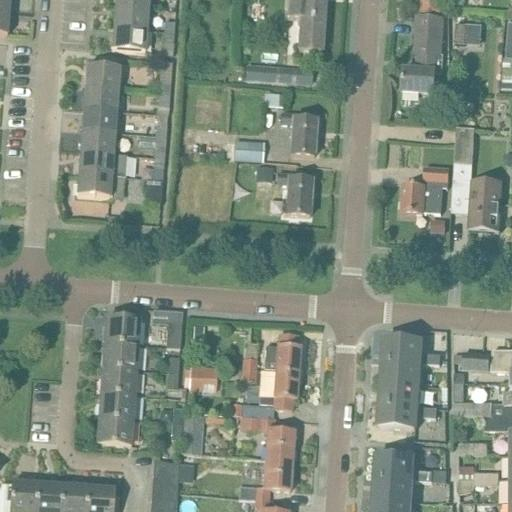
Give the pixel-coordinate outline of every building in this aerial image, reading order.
[(9,0),(0,0),(0,13),(9,14),(9,0)] [(115,0),(115,11),(148,13),(148,0),(115,0)] [(314,0),(289,0),(288,24),(301,25),(299,55),(321,56),(324,6),(314,6),(314,0)] [(420,0),(419,15),(440,17),(441,0),(420,0)] [(464,11),(466,0),(446,0),(445,7),(464,11)] [(115,11),(113,33),(146,35),(148,13),(115,11)] [(9,14),(0,13),(0,39),(7,40),(9,14)] [(441,23),(437,23),(417,21),(415,58),(421,58),(420,74),(404,73),(402,95),(434,97),(435,76),(442,77),(443,58),(439,58),(441,23)] [(165,25),(164,36),(173,37),(174,26),(165,25)] [(511,26),(508,27),(505,62),(502,62),(500,94),(511,94),(511,26)] [(501,30),(456,27),(454,47),(464,48),(464,52),(471,52),(472,35),(494,36),(493,54),(500,54),(501,30)] [(112,54),(131,56),(144,57),(146,35),(113,33),(112,54)] [(173,47),(173,37),(164,36),(163,47),(161,47),(161,58),(172,59),(173,47)] [(247,69),(246,85),(312,89),(313,73),(280,71),(247,69)] [(85,91),(117,94),(119,72),(86,70),(85,91)] [(158,97),(159,97),(169,98),(170,88),(159,87),(158,97)] [(83,113),(116,116),(117,94),(85,91),(83,113)] [(265,96),(264,108),(278,110),(280,98),(265,96)] [(169,98),(159,97),(158,108),(168,109),(169,98)] [(81,135),(114,137),(116,116),(83,113),(81,135)] [(304,119),(284,117),(282,117),(281,128),(291,129),(289,159),(314,161),(316,125),(304,124),(304,119)] [(157,130),(156,141),(166,141),(166,131),(157,130)] [(114,137),(81,135),(80,157),(113,159),(114,137)] [(139,140),(138,150),(154,151),(154,141),(139,140)] [(165,152),(166,141),(156,141),(155,151),(165,152)] [(263,147),(226,145),(224,164),(262,165),(263,147)] [(456,146),(454,168),(455,168),(472,169),(474,147),(456,146)] [(127,160),(113,159),(80,157),(78,179),(124,182),(124,181),(125,181),(127,160)] [(256,170),(255,185),(272,186),(272,171),(256,170)] [(423,190),(403,188),(401,217),(423,219),(424,217),(441,219),(442,193),(448,193),(449,174),(424,172),(423,190)] [(154,173),(153,183),(162,184),(163,175),(163,174),(156,173),(154,173)] [(287,189),(285,219),(309,221),(312,185),(299,184),(300,179),(278,177),(277,188),(287,189)] [(124,182),(78,179),(76,200),(122,204),(124,182)] [(153,183),(146,183),(145,204),(160,205),(161,195),(162,184),(153,183)] [(453,197),(451,217),(469,218),(468,234),(499,236),(501,216),(502,187),(471,186),(453,185),(453,197)] [(431,223),(430,236),(445,237),(446,223),(431,223)] [(105,322),(104,348),(138,350),(139,325),(105,322)] [(181,328),(167,327),(166,353),(180,354),(181,328)] [(194,329),(193,343),(203,343),(204,330),(194,329)] [(265,350),(264,365),(263,373),(276,374),(276,376),(298,378),(300,352),(296,352),(297,340),(279,338),(278,351),(265,350)] [(385,343),(383,366),(420,368),(440,370),(440,359),(421,358),(422,346),(421,346),(385,343)] [(242,363),(241,373),(241,374),(255,375),(257,347),(246,346),(245,363),(242,363)] [(104,348),(102,373),(136,375),(138,350),(104,348)] [(511,378),(511,388),(511,387),(511,354),(493,355),(491,375),(491,378),(511,378)] [(489,375),(490,359),(463,357),(462,373),(489,375)] [(169,363),(168,378),(176,379),(177,379),(178,363),(169,363)] [(418,390),(420,368),(383,366),(382,387),(418,390)] [(185,373),(184,391),(185,391),(189,391),(189,395),(202,396),(215,397),(216,373),(203,372),(190,371),(190,373),(185,373)] [(136,375),(102,373),(100,398),(134,400),(136,375)] [(254,386),(255,375),(241,374),(241,373),(228,373),(227,387),(240,387),(241,385),(254,386)] [(275,378),(260,376),(256,376),(256,389),(259,389),(258,400),(260,400),(259,407),(274,408),(274,414),(292,415),(293,403),(296,403),(298,378),(276,376),(275,378)] [(176,379),(168,378),(166,394),(175,395),(176,379)] [(453,388),(463,388),(463,379),(453,379),(453,388)] [(417,411),(418,390),(382,387),(380,409),(417,411)] [(505,410),(511,410),(511,387),(511,388),(500,388),(499,400),(505,400),(505,410)] [(463,409),(463,388),(453,388),(453,420),(492,420),(492,409),(463,409)] [(100,398),(98,423),(132,426),(134,400),(100,398)] [(229,408),(228,420),(242,421),(243,409),(229,408)] [(380,409),(379,432),(415,434),(416,422),(436,423),(437,413),(417,411),(380,409)] [(174,412),(172,427),(183,429),(183,418),(183,412),(174,412)] [(160,413),(159,425),(171,425),(171,414),(160,413)] [(183,418),(183,429),(181,443),(180,457),(201,459),(204,420),(192,419),(183,418)] [(265,464),(292,466),(294,437),(273,435),(274,424),(261,423),(240,422),(239,434),(260,435),(260,436),(267,436),(265,464)] [(506,436),(506,422),(485,422),(485,435),(506,436)] [(132,426),(98,423),(96,448),(130,451),(132,426)] [(183,429),(172,427),(171,443),(181,443),(183,429)] [(487,446),(458,447),(459,459),(474,459),(474,460),(488,460),(487,446)] [(377,460),(375,482),(412,485),(432,486),(432,476),(413,475),(414,462),(377,460)] [(254,504),(268,505),(269,494),(290,495),(292,466),(265,464),(262,492),(239,490),(238,503),(243,504),(243,503),(254,504)] [(154,467),(153,479),(179,481),(180,468),(154,467)] [(474,490),(486,490),(486,476),(459,476),(459,483),(474,483),(474,490)] [(499,476),(486,476),(486,490),(499,490),(499,476)] [(152,493),(178,495),(179,481),(153,479),(152,493)] [(375,482),(374,504),(410,507),(412,485),(375,482)] [(3,486),(0,492),(0,511),(35,511),(37,488),(12,486),(12,487),(4,486),(3,486)] [(61,511),(63,490),(37,488),(35,511),(61,511)] [(86,511),(88,492),(63,490),(61,511),(86,511)] [(88,492),(86,511),(111,511),(113,499),(113,494),(88,492)] [(152,493),(151,505),(177,507),(178,495),(152,493)]
